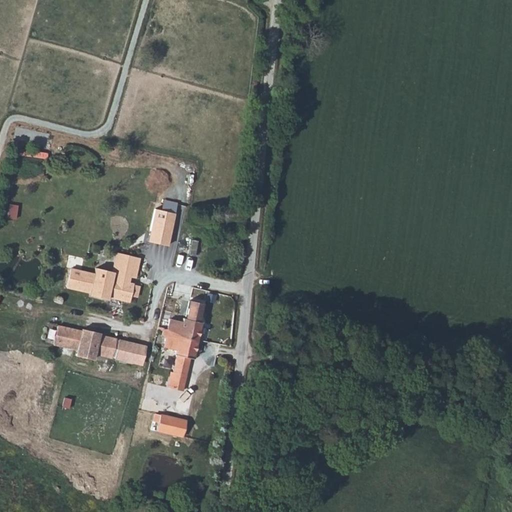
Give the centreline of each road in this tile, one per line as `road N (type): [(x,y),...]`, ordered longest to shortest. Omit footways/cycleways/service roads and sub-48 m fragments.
road 1 (unclassified): [(251,290),(286,0)]
road 2 (unclassified): [(511,418),(244,358)]
road 3 (unclassified): [(220,511),(244,358)]
road 4 (unclassified): [(251,290),(162,273),(150,316)]
